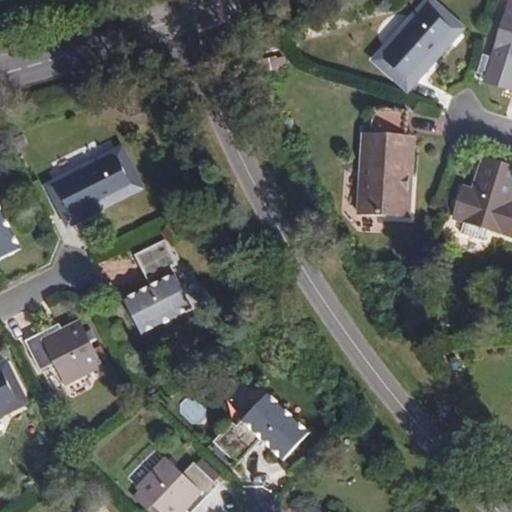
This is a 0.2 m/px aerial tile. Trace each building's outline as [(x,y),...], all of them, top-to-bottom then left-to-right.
[(511,0),(508,0),(483,80),(510,89),(511,82),(511,0)] [(428,1),(375,57),(405,83),(457,26),(428,1)] [(405,217),(407,191),(400,190),(404,137),(402,137),(403,110),(369,108),(367,135),(360,134),(355,213),(405,217)] [(400,190),(407,191),(411,137),(404,137),(400,190)] [(120,147),(51,183),(69,219),(138,183),(120,147)] [(511,167),(481,157),(468,192),(460,189),(451,217),(511,236),(511,204),(508,203),(511,188),(511,167)] [(0,256),(21,245),(0,202),(0,256)] [(164,236),(134,251),(150,283),(124,296),(141,329),(190,304),(170,262),(176,259),(164,236)] [(58,321),(26,338),(41,368),(55,361),(64,380),(101,361),(80,317),(61,327),(58,321)] [(3,360),(0,361),(0,406),(20,396),(3,360)] [(314,425),(273,386),(241,420),(235,414),(217,433),(242,457),(266,432),(288,452),(314,425)] [(166,449),(137,479),(170,511),(176,511),(188,500),(193,504),(217,478),(193,454),(182,465),(166,449)]
